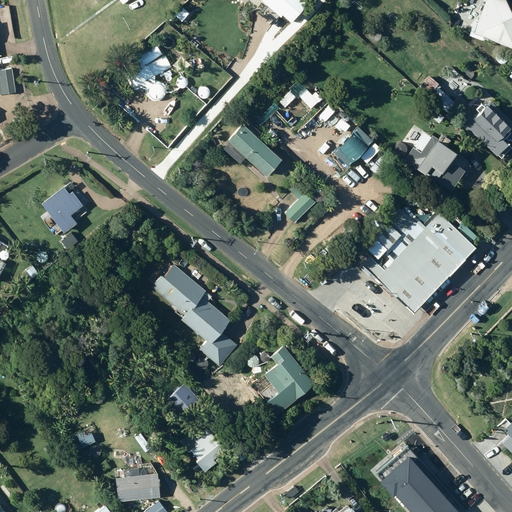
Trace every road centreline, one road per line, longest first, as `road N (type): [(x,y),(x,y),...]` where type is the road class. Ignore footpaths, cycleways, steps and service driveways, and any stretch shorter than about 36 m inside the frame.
road 1 (tertiary): [(77,116),(392,376)]
road 2 (secondary): [(392,376),(215,511)]
road 3 (residential): [(392,376),(511,506)]
road 4 (secondary): [(511,251),(392,376)]
road 5 (tertiary): [(35,0),(52,74),(77,116)]
